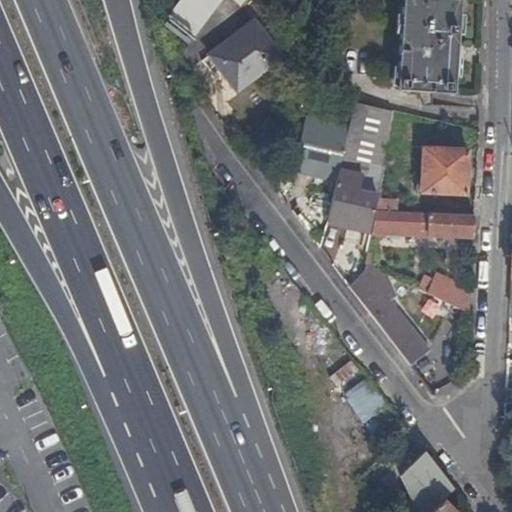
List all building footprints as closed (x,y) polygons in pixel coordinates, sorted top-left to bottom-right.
[(215,0),(180,0),(171,14),(194,31),(215,0)] [(455,94),(460,0),(404,0),(398,91),(455,94)] [(280,30),(304,67),(313,34),(303,14),(280,30)] [(238,89),(281,55),(254,19),(215,49),(229,68),(225,71),(238,89)] [(378,199),(394,111),(358,102),(330,220),(372,230),(375,211),(378,199)] [(297,172),(337,181),(350,126),(309,117),(297,172)] [(467,150),(423,148),(421,193),(465,194),(467,150)] [(375,211),(399,212),(399,199),(378,199),(375,211)] [(474,236),(475,215),(399,212),(375,211),(372,230),(371,231),(474,236)] [(380,254),(368,251),(366,263),(378,266),(380,254)] [(365,268),(363,271),(349,287),(406,359),(421,347),(382,296),(389,291),(380,267),(366,263),(365,268)] [(470,315),(471,295),(426,282),(425,287),(420,301),(446,308),(460,313),(470,315)] [(425,287),(415,284),(411,298),(420,301),(425,287)] [(460,313),(446,308),(442,321),(457,325),(460,313)] [(336,388),(358,373),(350,361),(328,376),(336,388)] [(341,396),(369,436),(391,420),(363,381),(341,396)] [(425,452),(401,476),(417,511),(431,511),(441,502),(454,489),(425,452)] [(451,511),(441,502),(431,511),(451,511)]
